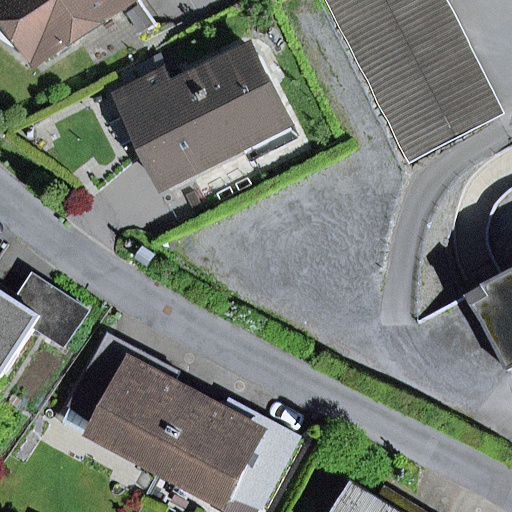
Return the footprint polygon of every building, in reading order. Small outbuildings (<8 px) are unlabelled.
[(6,0),(45,59),(132,2),(130,0),(6,0)] [(142,0),(130,0),(132,2),(151,31),(159,26),(142,0)] [(327,0),(411,165),(509,115),(450,0),(327,0)] [(131,111),(170,187),(245,149),(282,130),(257,81),(268,75),(260,60),(253,54),(243,54),(175,88),(168,74),(150,83),(158,97),(131,111)] [(252,162),(302,137),(270,74),(268,75),(257,81),(282,130),(245,149),(252,162)] [(150,83),(124,96),(131,111),(158,97),(150,83)] [(505,279),(511,275),(511,242),(491,252),(505,279)] [(511,275),(505,279),(471,296),(511,376),(511,275)] [(44,317),(43,319),(50,323),(44,332),(66,346),(90,313),(41,281),(25,305),(44,317)] [(0,385),(37,328),(43,319),(44,317),(25,305),(0,288),(0,385)] [(37,328),(44,332),(50,323),(43,319),(37,328)] [(100,429),(98,433),(164,468),(200,401),(173,387),(180,374),(112,338),(81,395),(109,410),(100,429)] [(75,407),(76,407),(100,429),(109,410),(81,395),(75,407)] [(234,403),(227,416),(200,401),(164,468),(230,503),(242,481),(271,497),(302,439),(234,403)] [(262,511),(265,508),(271,497),(242,481),(230,503),(225,511),(262,511)] [(356,484),(339,511),(425,511),(411,503),(405,511),(396,511),(381,502),(357,488),(356,484)] [(405,511),(411,503),(388,490),(381,502),(396,511),(405,511)]
